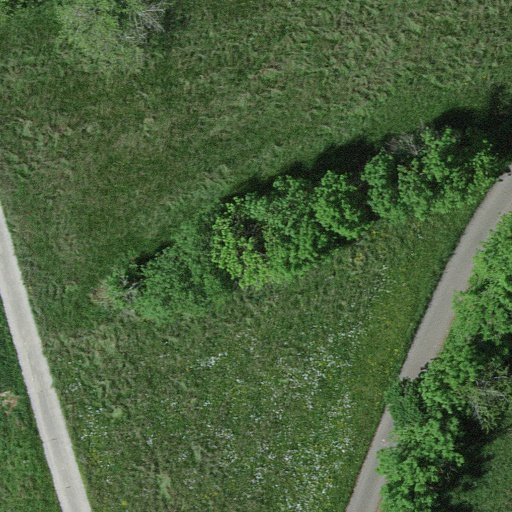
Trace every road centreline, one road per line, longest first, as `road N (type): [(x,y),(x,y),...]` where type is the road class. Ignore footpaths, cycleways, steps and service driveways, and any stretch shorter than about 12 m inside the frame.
road 1 (track): [(363,511),(445,312),(511,189)]
road 2 (track): [(77,511),(0,243)]
